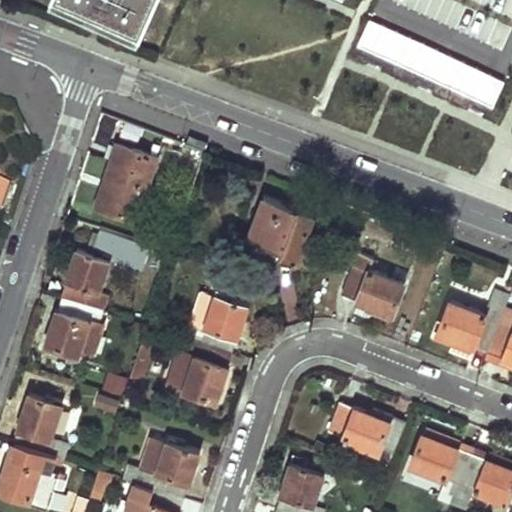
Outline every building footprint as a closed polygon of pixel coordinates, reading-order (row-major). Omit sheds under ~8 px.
[(58,0),(138,34),(152,0),(58,0)] [(368,20),(359,45),(496,96),(506,71),(368,20)] [(427,156),(439,126),(381,101),(368,132),(427,156)] [(189,133),(187,141),(205,147),(207,140),(189,133)] [(157,160),(117,147),(97,208),(137,221),(157,160)] [(270,254),(295,264),(314,216),(264,197),(249,237),(273,247),(270,254)] [(64,298),(105,312),(110,298),(101,295),(114,257),(97,251),(95,255),(80,250),(64,298)] [(359,253),(342,294),(358,300),(354,310),(371,317),(373,311),(389,318),(404,280),(371,266),(374,259),(359,253)] [(486,351),(504,306),(510,292),(496,287),(486,312),(453,298),(437,336),(458,344),(459,340),(486,351)] [(236,298),(217,292),(199,343),(234,355),(250,307),(235,302),(236,298)] [(64,298),(47,348),(62,353),(61,356),(77,361),(80,351),(96,356),(105,328),(100,327),(105,312),(64,298)] [(511,308),(504,306),(486,351),(511,360),(511,308)] [(153,342),(143,339),(131,375),(140,378),(153,342)] [(217,403),(234,355),(199,343),(189,339),(184,354),(178,352),(165,387),(183,393),(185,396),(200,402),(202,398),(217,403)] [(102,391),(123,398),(128,381),(108,374),(102,391)] [(14,441),(62,458),(68,444),(53,438),(66,402),(47,395),(45,399),(31,394),(14,441)] [(94,406),(115,414),(119,401),(98,394),(94,406)] [(374,414),(342,401),(331,431),(344,436),(343,439),(380,453),(383,446),(397,451),(409,421),(376,408),(374,414)] [(455,503),(475,452),(446,441),(448,436),(427,428),(412,466),(445,479),(438,496),(455,503)] [(130,462),(124,478),(137,483),(185,499),(202,451),(185,445),(187,442),(170,436),(168,441),(152,435),(141,466),(130,462)] [(46,510),(47,510),(54,488),(60,491),(66,474),(58,471),(62,458),(14,441),(0,483),(0,489),(13,494),(12,498),(46,510)] [(504,464),(475,452),(455,503),(466,507),(474,489),(490,496),(483,511),(506,511),(511,497),(511,461),(506,459),(504,464)] [(297,457),(277,511),(280,511),(323,511),(314,508),(328,471),(310,464),(311,462),(297,457)] [(103,498),(110,471),(97,468),(90,494),(103,498)] [(181,511),(185,499),(137,483),(127,511),(181,511)] [(52,511),(47,510),(46,511),(83,511),(88,499),(78,495),(72,511),(52,511)]
